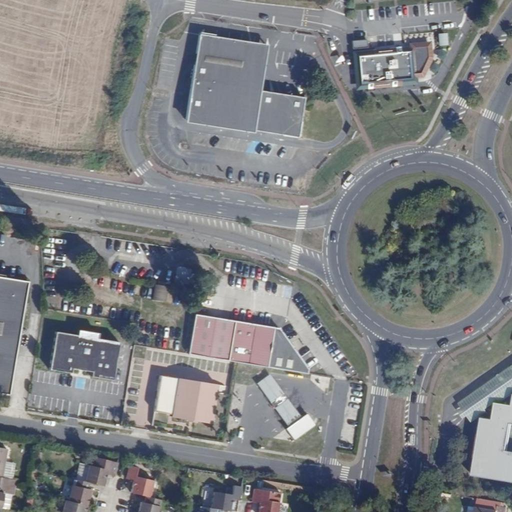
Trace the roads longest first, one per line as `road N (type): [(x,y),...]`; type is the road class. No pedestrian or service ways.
road 1 (unclassified): [(0,423),(367,483)]
road 2 (secondary): [(0,192),(242,237),(341,281)]
road 3 (unclassified): [(194,205),(143,169),(130,141),(159,0)]
road 4 (secondary): [(194,205),(0,173)]
road 5 (secondary): [(403,511),(414,401),(440,337)]
road 6 (secondary): [(511,11),(416,162)]
road 7 (secondary): [(376,324),(384,374),(367,483)]
road 8 (secondary): [(346,208),(300,221),(194,205)]
